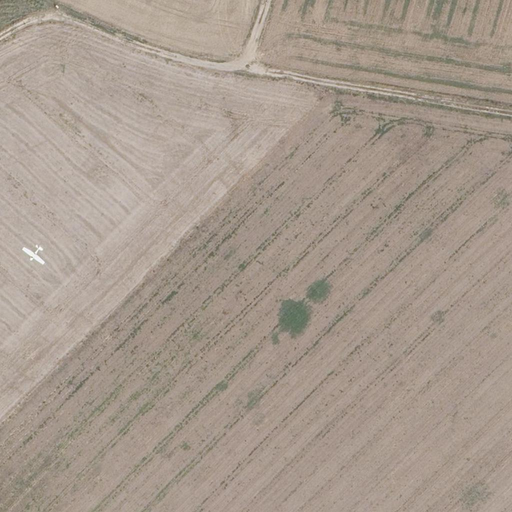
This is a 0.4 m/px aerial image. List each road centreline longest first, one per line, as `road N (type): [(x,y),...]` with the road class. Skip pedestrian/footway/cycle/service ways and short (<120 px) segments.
road 1 (track): [(240,63),(511,113)]
road 2 (track): [(61,15),(165,54),(240,63)]
